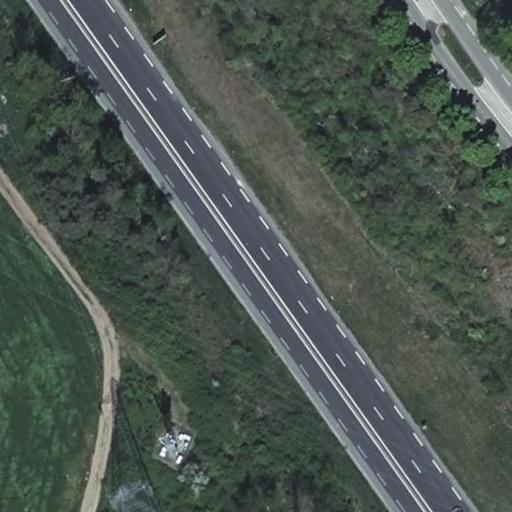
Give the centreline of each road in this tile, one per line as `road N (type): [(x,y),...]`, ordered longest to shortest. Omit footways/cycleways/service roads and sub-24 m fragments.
road 1 (trunk): [(455,511),(89,0)]
road 2 (trunk): [(48,0),(409,511)]
road 3 (track): [(0,178),(95,301),(115,368),(93,511)]
road 4 (tertiary): [(511,116),(423,0)]
